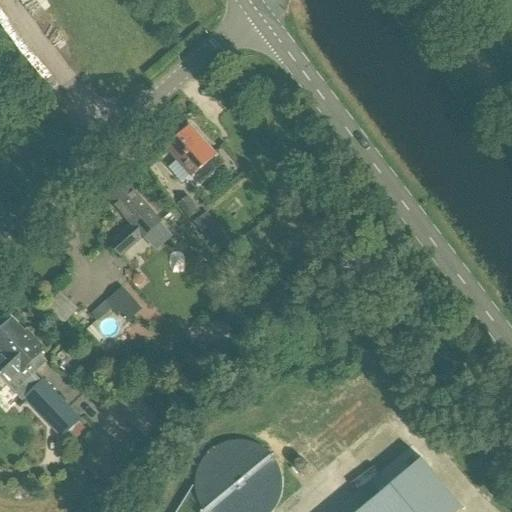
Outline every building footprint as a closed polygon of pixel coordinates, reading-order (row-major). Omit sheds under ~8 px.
[(189,125),(166,145),(180,162),(193,176),(200,183),(222,163),(216,156),(203,141),(189,125)] [(107,199),(130,226),(110,243),(121,256),(140,240),(140,239),(160,222),(127,182),(107,199)] [(288,186),(277,195),(283,202),(294,193),(288,186)] [(218,202),(226,212),(239,202),(231,192),(218,202)] [(179,205),(189,220),(199,213),(189,198),(179,205)] [(217,229),(204,238),(211,248),(224,239),(217,229)] [(85,284),(77,291),(89,304),(96,297),(85,284)] [(58,317),(73,303),(57,286),(42,300),(58,317)] [(121,317),(127,324),(143,310),(123,288),(106,303),(112,310),(119,319),(121,317)] [(0,355),(0,380),(5,386),(45,349),(27,330),(25,332),(13,319),(0,330),(0,350),(2,353),(0,355)] [(23,398),(60,438),(79,420),(42,380),(23,398)] [(296,484),(296,483),(295,473),(292,464),(288,457),(281,449),(274,443),(265,439),(258,437),(247,436),(237,437),(229,440),(222,445),(215,450),(209,458),(204,467),(202,476),(202,485),(203,495),(206,503),(210,511),(211,511),(285,511),(287,511),(292,502),(295,494),(296,484)] [(457,511),(462,508),(422,460),(391,485),(413,511),(457,511)] [(413,511),(391,485),(357,511),(413,511)]
